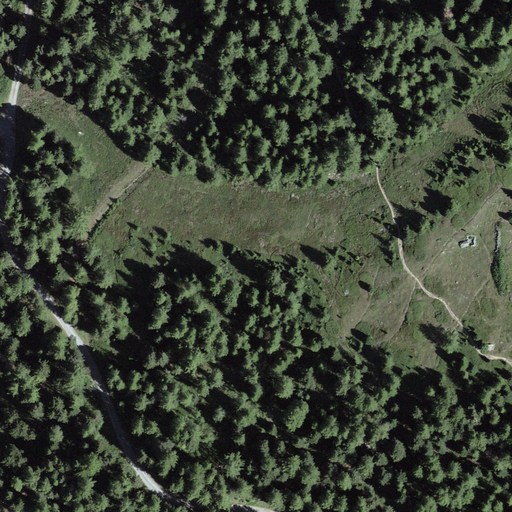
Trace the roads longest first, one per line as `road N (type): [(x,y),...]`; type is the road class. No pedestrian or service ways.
road 1 (track): [(81,353),(84,316),(72,265),(113,195),(192,114),(216,70),(230,0)]
road 2 (track): [(81,353),(16,264),(8,220),(15,91),(37,0)]
road 3 (track): [(253,511),(164,501),(135,465),(81,353)]
